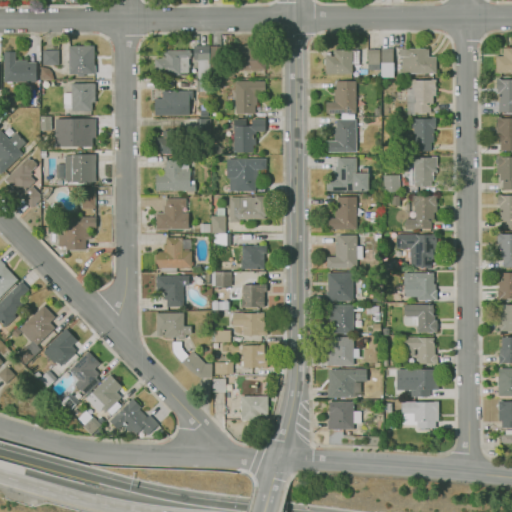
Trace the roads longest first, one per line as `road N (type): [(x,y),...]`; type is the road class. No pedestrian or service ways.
road 1 (residential): [(511,16),(0,19)]
road 2 (residential): [(466,0),(468,472)]
road 3 (tertiary): [(295,0),(297,357),(279,459)]
road 4 (residential): [(0,216),(235,457)]
road 5 (residential): [(124,0),(127,268),(110,331)]
road 6 (motorway): [(289,511),(167,495),(0,451)]
road 7 (residential): [(279,459),(91,452),(0,426)]
road 8 (tertiary): [(511,477),(279,459)]
road 9 (motorway): [(135,511),(0,476)]
